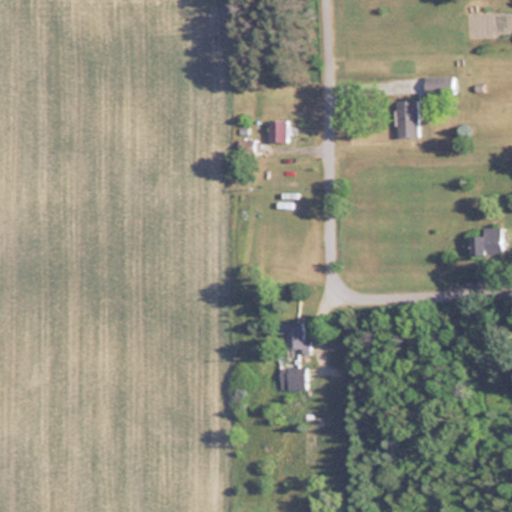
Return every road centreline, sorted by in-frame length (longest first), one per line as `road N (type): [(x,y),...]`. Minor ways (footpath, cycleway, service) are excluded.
road 1 (residential): [(341,290),(326,0)]
road 2 (residential): [(511,298),(367,304),(341,290)]
